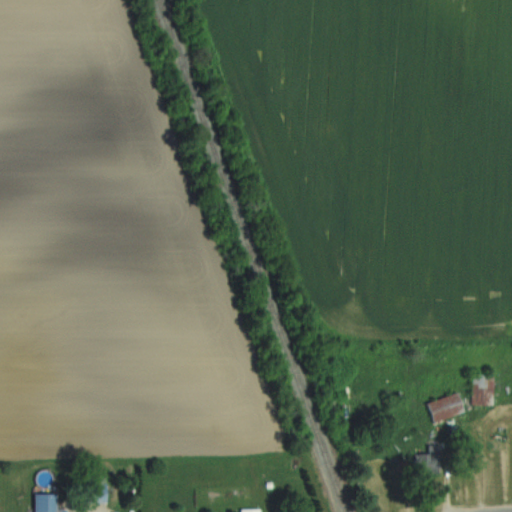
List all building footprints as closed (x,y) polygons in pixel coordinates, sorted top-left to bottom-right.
[(473,373),(472,403),(495,404),(496,374),(473,373)] [(427,403),(458,391),(465,410),(434,422),(427,403)] [(441,440),(442,468),(421,468),(421,440),(441,440)] [(107,475),(73,475),(73,501),(107,501),(107,475)] [(32,493),(32,511),(68,511),(68,509),(57,509),(57,493),(32,493)]
